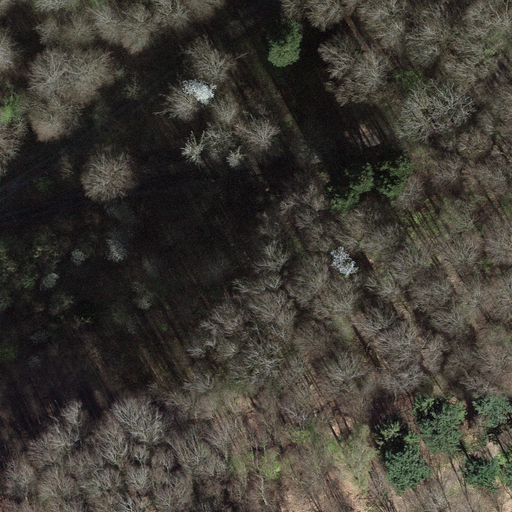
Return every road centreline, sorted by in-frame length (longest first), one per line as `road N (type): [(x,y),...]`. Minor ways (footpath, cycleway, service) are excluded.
road 1 (track): [(0,209),(362,138),(427,119),(511,64)]
road 2 (track): [(0,201),(260,0)]
road 3 (track): [(360,511),(511,419)]
